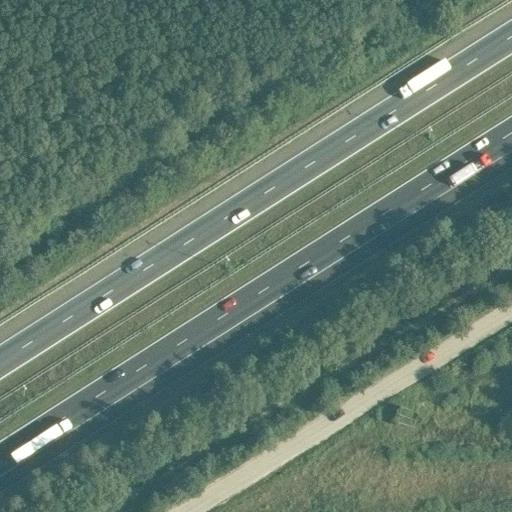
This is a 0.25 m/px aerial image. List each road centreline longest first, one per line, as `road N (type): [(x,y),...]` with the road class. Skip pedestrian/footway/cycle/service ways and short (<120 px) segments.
road 1 (motorway): [(0,461),(511,136)]
road 2 (motorway): [(511,37),(0,361)]
road 3 (unclassified): [(186,511),(511,313)]
